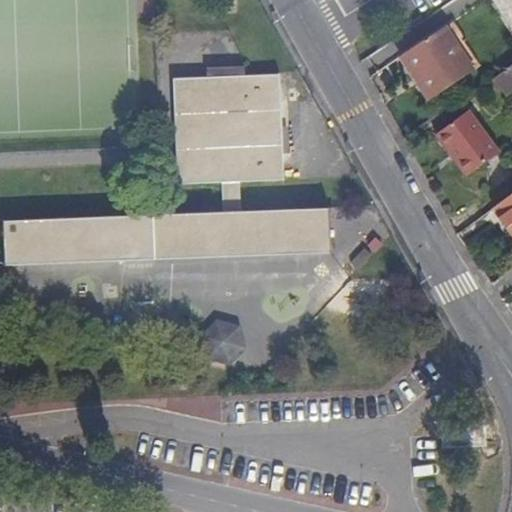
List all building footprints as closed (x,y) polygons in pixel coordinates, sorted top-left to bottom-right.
[(467,41),(454,22),(446,28),(474,71),(480,68),(464,43),(467,41)] [(474,71),(446,28),(402,57),(416,78),(415,80),(429,101),(474,71)] [(511,68),(499,77),(510,93),(511,91),(511,68)] [(246,77),(177,79),(175,81),(178,184),(283,180),(280,76),(246,77)] [(500,152),(469,111),(436,135),(466,177),(500,152)] [(511,193),(493,208),(511,233),(511,193)] [(330,253),(330,225),(329,210),(4,222),(6,265),(293,255),(330,253)] [(211,319),(203,356),(239,363),(247,327),(211,319)] [(447,428),(448,444),(482,443),(481,426),(447,428)]
